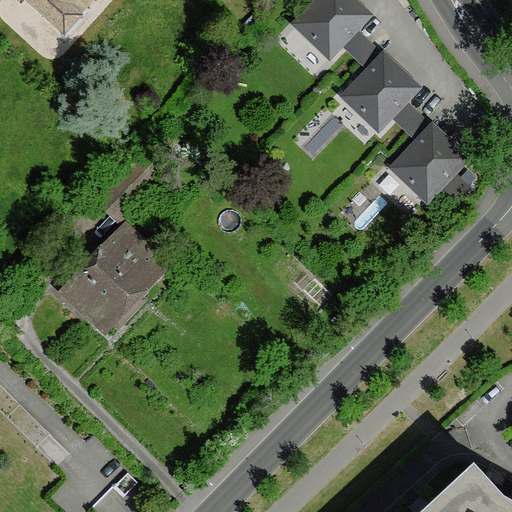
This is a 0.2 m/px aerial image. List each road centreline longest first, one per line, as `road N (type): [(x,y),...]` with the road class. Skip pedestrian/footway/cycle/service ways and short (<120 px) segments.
road 1 (tertiary): [(511,208),(208,511)]
road 2 (unknown): [(187,510),(25,333),(36,292),(112,215)]
